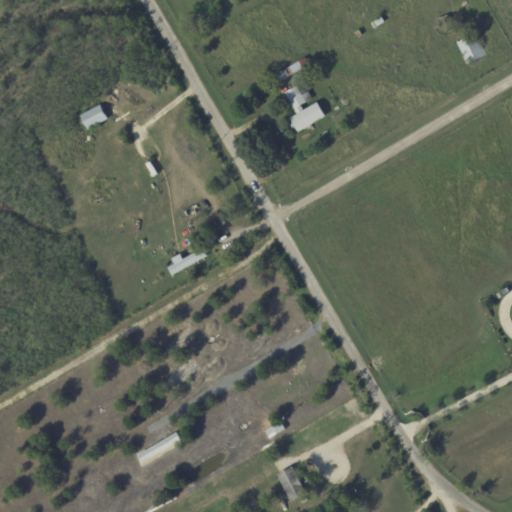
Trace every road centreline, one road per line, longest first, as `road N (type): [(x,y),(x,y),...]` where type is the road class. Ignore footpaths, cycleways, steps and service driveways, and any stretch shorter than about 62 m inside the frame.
road 1 (residential): [(479,511),(431,472),(390,420),(146,0)]
road 2 (residential): [(272,219),(511,78)]
